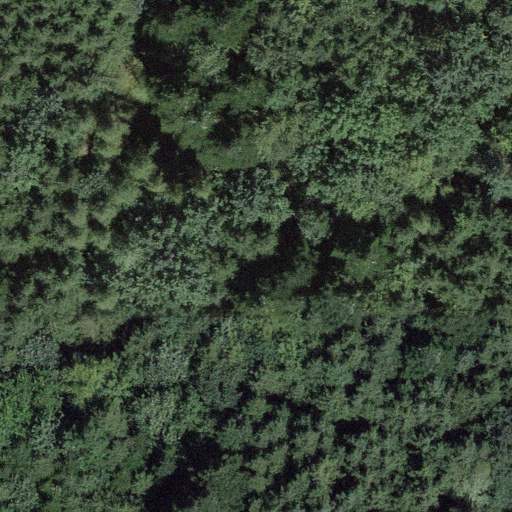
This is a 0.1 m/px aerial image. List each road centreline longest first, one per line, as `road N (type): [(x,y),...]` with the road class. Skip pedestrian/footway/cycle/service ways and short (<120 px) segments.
road 1 (track): [(511,81),(356,242),(105,0)]
road 2 (track): [(154,374),(254,436),(511,478)]
